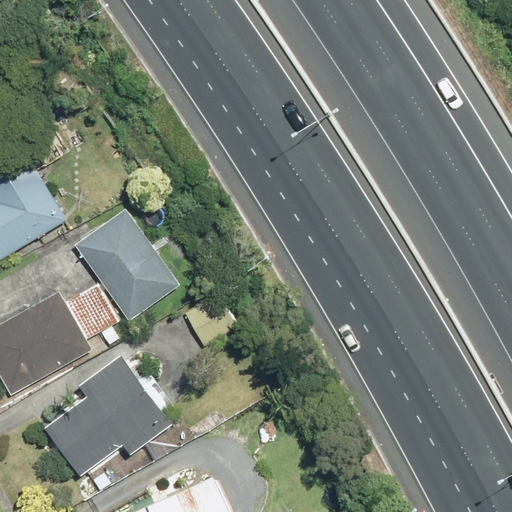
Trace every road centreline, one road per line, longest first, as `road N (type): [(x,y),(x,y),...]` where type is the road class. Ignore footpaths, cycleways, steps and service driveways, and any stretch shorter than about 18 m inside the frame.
road 1 (motorway): [(497,511),(340,240),(178,0)]
road 2 (motorway): [(330,0),(392,87),(511,298)]
